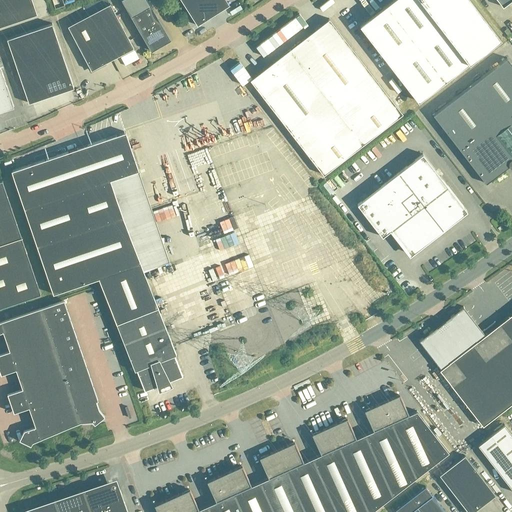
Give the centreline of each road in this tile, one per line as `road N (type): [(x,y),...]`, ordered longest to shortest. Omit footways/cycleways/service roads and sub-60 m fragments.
road 1 (tertiary): [(0,486),(125,447),(313,368),(511,246)]
road 2 (unclassified): [(0,145),(175,65),(279,0)]
road 3 (unknown): [(216,410),(173,283)]
road 4 (unknown): [(140,81),(181,200)]
